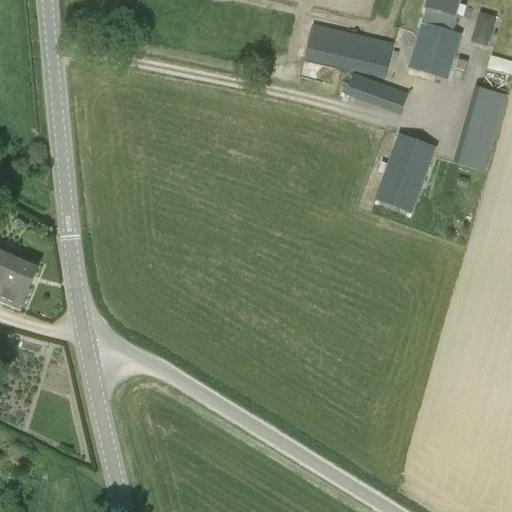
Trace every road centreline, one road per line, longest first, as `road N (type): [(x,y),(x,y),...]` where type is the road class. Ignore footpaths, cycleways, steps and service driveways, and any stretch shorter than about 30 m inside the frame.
road 1 (tertiary): [(89,361),(46,0)]
road 2 (unclassified): [(89,361),(143,358),(391,511)]
road 3 (tertiary): [(89,361),(122,511)]
